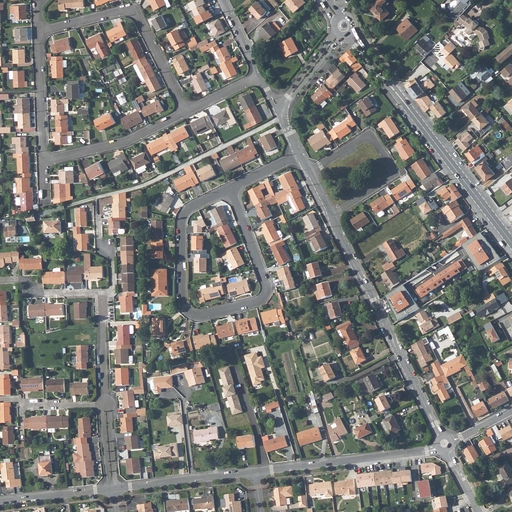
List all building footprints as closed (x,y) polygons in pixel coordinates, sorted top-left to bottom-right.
[(59,0),(60,10),(66,10),(66,8),(84,7),(84,0),(59,0)] [(149,0),(150,2),(152,1),(154,6),(153,6),(155,10),(166,5),(164,1),(163,0),(149,0)] [(203,0),(198,0),(189,5),(192,12),(193,11),(196,18),(207,13),(205,9),(211,6),(209,2),(206,4),(203,0)] [(306,3),(303,0),(287,0),(285,2),(288,5),(289,4),(292,8),(291,9),(294,12),(306,3)] [(381,20),(389,13),(384,6),(382,4),(386,0),(385,0),(378,0),(370,8),(381,20)] [(462,0),(463,0),(453,12),(452,11),(451,13),(449,15),(456,21),(462,14),(466,10),(474,0),(462,0)] [(250,9),(250,10),(259,19),(267,12),(258,2),(250,9)] [(11,6),(11,13),(15,13),(16,20),(27,19),(26,6),(11,6)] [(207,13),(196,18),(195,18),(198,25),(214,18),(210,11),(207,13)] [(456,21),(457,22),(460,25),(462,23),(468,28),(469,27),(474,31),(478,35),(480,33),(484,27),(482,28),(478,25),(479,24),(475,20),(474,21),(469,17),(468,19),(462,14),(456,21)] [(162,16),(162,15),(153,20),(158,31),(167,26),(167,25),(165,22),(165,21),(162,16)] [(397,28),(407,39),(418,30),(407,18),(397,28)] [(215,21),(207,25),(209,29),(211,28),(215,36),(225,31),(219,21),(216,22),(215,21)] [(107,32),(112,42),(127,34),(121,22),(118,24),(119,26),(107,32)] [(260,30),(269,40),(281,29),(274,22),(271,25),(268,22),(260,30)] [(480,33),(487,39),(490,38),(488,31),(484,27),(480,33)] [(17,29),(18,36),(18,41),(28,40),(27,28),(17,29)] [(182,42),(183,41),(183,40),(187,38),(184,31),(179,33),(178,30),(168,34),(176,50),(184,46),(182,42)] [(478,35),(480,36),(481,41),(487,39),(480,33),(478,35)] [(100,34),(87,40),(91,49),(96,47),(99,53),(101,53),(103,57),(109,54),(108,52),(103,43),(104,42),(100,34)] [(415,47),(425,57),(428,54),(431,50),(433,48),(427,42),(431,39),(426,35),(415,47)] [(280,43),(282,46),(278,49),(278,50),(281,50),(283,53),(284,52),(287,57),(298,50),(292,37),(280,43)] [(53,46),(53,47),(54,52),(54,53),(55,53),(58,52),(71,49),(69,38),(55,42),(56,43),(56,45),(53,46)] [(136,60),(144,56),(145,56),(143,52),(144,52),(136,38),(127,42),(136,60)] [(198,43),(200,48),(209,44),(207,39),(198,43)] [(210,49),(218,45),(216,40),(209,44),(200,48),(202,53),(210,49)] [(433,48),(431,50),(436,55),(437,54),(442,58),(438,62),(442,66),(446,62),(452,68),(454,66),(457,68),(461,64),(451,52),(456,47),(451,41),(445,47),(439,41),(433,48)] [(511,43),(496,57),(501,63),(511,53),(511,43)] [(219,65),(221,64),(232,58),(226,46),(220,49),(218,45),(210,49),(213,53),(216,51),(219,57),(215,59),(219,65)] [(339,59),(343,64),(346,60),(355,72),(362,66),(356,58),(350,49),(339,59)] [(14,50),(14,63),(25,63),(25,50),(14,50)] [(173,60),(180,74),(190,69),(184,59),(185,58),(183,55),(173,60)] [(430,68),(436,62),(429,55),(423,60),(430,68)] [(52,57),(52,61),(51,61),(51,65),(51,66),(52,66),(52,73),(53,73),(54,78),(64,78),(64,67),(67,67),(67,60),(63,60),(63,56),(52,57)] [(134,61),(135,65),(137,64),(146,59),(144,56),(136,60),(134,61)] [(221,64),(228,78),(237,74),(232,63),(234,62),(232,58),(221,64)] [(137,64),(140,68),(137,69),(143,82),(146,80),(155,76),(149,63),(148,63),(146,59),(137,64)] [(511,64),(511,63),(501,71),(507,77),(510,74),(511,76),(511,64)] [(486,67),(477,74),(484,82),(492,76),(486,67)] [(338,69),(332,75),(340,82),(346,76),(338,69)] [(24,71),(10,71),(11,79),(14,79),(15,86),(21,86),(21,82),(25,82),(24,71)] [(347,81),(358,93),(366,85),(358,77),(358,76),(355,72),(348,79),(347,81)] [(192,81),(199,93),(208,88),(201,73),(192,77),(194,80),(192,81)] [(340,82),(332,75),(326,81),(327,81),(334,88),(340,82)] [(146,80),(152,92),(161,88),(155,76),(146,80)] [(405,86),(411,94),(416,90),(415,89),(420,86),(414,78),(405,86)] [(416,90),(411,94),(425,112),(439,101),(437,98),(428,105),(427,104),(431,100),(424,91),(430,87),(432,87),(435,85),(433,83),(430,78),(424,82),(420,86),(415,89),(416,90)] [(79,81),(68,81),(69,99),(80,99),(79,81)] [(327,81),(320,88),(320,89),(312,97),(319,105),(327,96),(329,98),(336,91),(334,88),(327,81)] [(458,85),(449,92),(459,103),(470,93),(461,82),(458,85)] [(245,110),(255,105),(249,94),(239,99),(245,110)] [(361,108),(363,107),(365,111),(368,116),(376,110),(368,97),(358,104),(360,108),(361,108)] [(15,106),(15,113),(19,113),(30,113),(29,98),(18,99),(18,106),(15,106)] [(52,100),(53,112),(57,112),(64,112),(64,111),(64,104),(68,103),(69,103),(69,99),(52,100)] [(464,108),(470,115),(470,116),(473,119),(481,113),(484,110),(475,99),(464,108)] [(141,109),(145,117),(148,115),(148,116),(158,111),(159,113),(164,110),(159,100),(141,109)] [(339,106),(342,110),(345,108),(348,106),(345,102),(339,106)] [(438,103),(431,109),(438,118),(441,116),(443,118),(447,114),(438,103)] [(245,110),(251,122),(245,125),(246,129),(263,120),(255,105),(245,110)] [(213,116),(218,125),(231,118),(227,110),(213,116)] [(121,120),(126,129),(142,121),(138,111),(121,120)] [(15,113),(15,121),(19,121),(19,128),(31,128),(30,113),(19,113),(15,113)] [(96,121),(101,131),(116,123),(115,120),(116,120),(114,115),(112,116),(111,113),(96,121)] [(473,119),(481,129),(489,122),(481,113),(473,119)] [(57,132),(68,132),(68,115),(57,116),(57,126),(57,132)] [(208,115),(205,117),(205,116),(191,123),(197,134),(210,127),(211,128),(214,127),(208,115)] [(350,115),(347,118),(348,119),(334,129),(335,130),(339,136),(340,138),(351,131),(350,128),(356,124),(350,115)] [(387,134),(388,133),(391,138),(400,133),(390,118),(379,125),(381,128),(383,127),(387,134)] [(502,124),(510,133),(511,131),(511,127),(510,125),(506,120),(502,124)] [(167,135),(173,147),(177,145),(176,143),(189,136),(184,127),(167,135)] [(325,134),(323,130),(308,139),(316,151),(327,144),(328,145),(331,143),(330,141),(325,134)] [(330,133),(333,139),(334,140),(339,136),(335,130),(330,133)] [(53,132),(53,136),(56,136),(56,145),(68,144),(68,143),(68,136),(72,136),(72,131),(68,132),(57,132),(53,132)] [(467,131),(455,141),(464,151),(471,145),(468,142),(473,138),(467,131)] [(325,134),(330,141),(333,139),(330,133),(329,132),(325,134)] [(260,138),(267,152),(277,147),(271,133),(260,138)] [(167,135),(151,143),(147,145),(152,155),(155,153),(169,147),(170,149),(173,147),(167,135)] [(18,153),(29,153),(29,147),(27,147),(26,137),(13,137),(13,144),(17,144),(18,153)] [(398,149),(399,149),(402,153),(401,154),(400,155),(404,161),(416,154),(412,149),(408,143),(405,139),(403,141),(398,144),(395,146),(398,149)] [(236,154),(241,164),(256,157),(255,155),(258,153),(253,143),(249,144),(251,147),(241,152),(236,154)] [(474,165),(486,156),(485,155),(484,153),(483,153),(480,156),(476,151),(480,149),(480,148),(478,145),(466,154),(472,162),(474,165)] [(228,148),(232,156),(221,161),(226,172),(241,164),(236,154),(235,150),(232,146),(228,148)] [(120,170),(127,166),(126,165),(130,163),(124,152),(117,156),(118,158),(108,163),(114,173),(120,170)] [(136,169),(138,171),(146,167),(145,164),(151,161),(146,152),(132,160),(136,169)] [(485,155),(486,156),(488,159),(485,161),(488,165),(489,164),(487,161),(493,157),(489,152),(485,155)] [(18,153),(19,173),(25,173),(30,173),(29,153),(18,153)] [(501,163),(507,171),(511,166),(511,153),(509,156),(501,163)] [(474,165),(476,167),(476,168),(486,181),(495,174),(488,165),(485,161),(488,159),(486,156),(474,165)] [(414,169),(415,169),(420,177),(423,180),(432,174),(423,159),(412,166),(414,169)] [(86,169),(91,179),(100,174),(102,178),(106,176),(99,162),(86,169)] [(175,182),(180,192),(192,186),(193,187),(196,186),(196,185),(199,183),(197,178),(194,172),(191,166),(185,169),(187,173),(189,172),(190,174),(175,182)] [(198,172),(203,182),(216,175),(211,166),(198,172)] [(60,183),(66,183),(71,183),(74,183),(74,171),(66,171),(60,171),(60,183)] [(290,173),(299,189),(300,189),(292,172),(290,173)] [(423,180),(422,181),(427,190),(433,186),(432,185),(437,182),(440,180),(435,172),(432,174),(423,180)] [(15,193),(21,192),(33,192),(33,187),(31,187),(30,177),(31,177),(31,173),(30,173),(25,173),(26,178),(17,178),(17,183),(14,183),(15,193)] [(277,194),(276,196),(277,200),(299,189),(290,173),(280,178),(287,191),(279,195),(279,193),(278,193),(277,194)] [(80,176),(81,177),(83,181),(84,183),(89,183),(88,180),(85,175),(84,174),(80,176)] [(279,193),(279,195),(287,191),(280,178),(279,178),(285,190),(279,193)] [(502,186),(509,195),(511,192),(511,178),(502,186)] [(415,185),(412,180),(406,183),(406,182),(397,187),(398,188),(392,192),(397,200),(412,191),(411,190),(416,187),(415,185)] [(256,206),(276,196),(277,194),(271,181),(266,183),(271,194),(265,198),(261,191),(267,188),(266,184),(248,192),(251,197),(252,197),(254,202),(256,206)] [(55,184),(56,198),(57,198),(57,203),(65,201),(67,201),(66,183),(60,183),(55,184)] [(453,185),(447,189),(445,187),(438,193),(444,201),(451,196),(453,198),(455,201),(462,196),(453,185)] [(277,200),(278,202),(279,205),(289,200),(296,213),(305,209),(301,202),(302,201),(300,197),(302,196),(299,189),(277,200)] [(19,213),(29,210),(28,205),(32,205),(34,205),(33,192),(21,192),(22,197),(22,205),(22,210),(19,210),(19,213)] [(157,208),(166,213),(174,198),(165,193),(157,208)] [(378,214),(380,217),(381,217),(385,215),(385,213),(383,210),(395,202),(389,194),(384,197),(383,197),(371,205),(377,214),(378,214)] [(256,206),(263,221),(272,216),(268,207),(278,202),(277,200),(276,196),(256,206)] [(113,218),(116,218),(125,218),(125,207),(126,207),(126,199),(116,199),(114,199),(114,204),(113,204),(113,218)] [(443,210),(446,215),(448,218),(448,219),(451,224),(452,223),(464,215),(459,206),(460,206),(457,200),(443,210)] [(427,203),(420,208),(425,216),(432,211),(427,203)] [(215,230),(218,229),(228,224),(229,223),(226,216),(227,216),(224,209),(223,206),(211,212),(218,225),(213,227),(215,230)] [(81,227),(87,227),(87,212),(85,212),(85,208),(78,209),(78,212),(77,212),(78,227),(81,227)] [(351,221),(357,230),(370,222),(364,212),(351,221)] [(319,232),(322,231),(313,213),(304,218),(310,231),(305,234),(307,238),(319,232)] [(26,216),(28,223),(36,221),(34,214),(26,216)] [(460,222),(462,226),(469,222),(471,221),(468,217),(460,222)] [(109,218),(109,222),(110,222),(111,229),(109,229),(109,234),(118,234),(118,229),(120,229),(120,222),(117,222),(116,218),(113,218),(109,218)] [(203,219),(194,223),(194,233),(202,233),(202,228),(206,226),(203,219)] [(265,229),(273,225),(274,224),(272,220),(263,225),(265,229)] [(6,238),(16,237),(19,235),(29,234),(26,227),(18,228),(17,221),(10,222),(11,229),(9,229),(9,228),(5,228),(6,238)] [(165,240),(164,237),(164,232),(163,232),(163,222),(163,221),(162,221),(152,221),(152,236),(148,236),(148,240),(153,240),(163,240),(165,240)] [(45,222),(46,233),(62,233),(62,222),(45,222)] [(462,226),(470,237),(467,238),(466,237),(460,241),(463,245),(478,235),(469,222),(462,226)] [(218,229),(227,248),(237,243),(228,224),(218,229)] [(277,232),(273,225),(265,229),(263,230),(270,244),(280,239),(277,232)] [(443,233),(446,238),(457,231),(454,226),(443,233)] [(78,227),(75,228),(75,239),(78,239),(78,246),(79,250),(83,250),(83,251),(88,251),(88,244),(89,244),(89,235),(82,235),(81,227),(78,227)] [(312,240),(321,236),(319,232),(307,238),(309,242),(312,240)] [(424,238),(428,244),(434,240),(433,239),(430,234),(424,238)] [(481,234),(462,247),(480,272),(500,259),(481,234)] [(312,240),(318,252),(328,247),(322,235),(321,236),(312,240)] [(133,237),(123,238),(124,246),(122,246),(122,252),(134,251),(133,237)] [(194,241),(195,241),(195,244),(194,244),(193,251),(194,251),(194,255),(209,255),(209,250),(203,250),(203,237),(193,237),(193,241),(194,241)] [(384,245),(394,262),(405,255),(402,249),(399,251),(392,240),(384,245)] [(271,247),(280,266),(290,261),(283,246),(285,245),(284,241),(271,247)] [(153,244),(153,259),(164,259),(164,244),(163,244),(153,244)] [(222,255),(224,260),(229,258),(235,269),(245,264),(237,248),(222,255)] [(134,251),(122,252),(122,257),(124,257),(124,265),(134,265),(134,251)] [(20,252),(13,253),(13,254),(0,254),(0,267),(0,268),(1,268),(3,269),(4,268),(5,267),(6,267),(6,265),(6,264),(13,264),(14,263),(20,263),(20,257),(20,252)] [(86,267),(86,274),(86,280),(95,280),(95,278),(103,278),(103,268),(91,268),(91,254),(85,254),(86,267)] [(25,270),(25,271),(43,270),(42,260),(25,260),(25,257),(20,257),(20,263),(21,270),(25,270)] [(195,258),(196,273),(207,273),(206,258),(195,258)] [(416,291),(422,300),(468,270),(462,261),(416,291)] [(386,272),(391,269),(395,266),(392,262),(389,264),(388,262),(382,266),(386,272)] [(508,272),(502,262),(488,271),(491,276),(496,273),(504,286),(511,280),(507,273),(508,272)] [(306,272),(309,280),(322,276),(318,263),(308,266),(310,271),(306,272)] [(134,265),(124,265),(125,274),(123,274),(123,279),(135,279),(134,265)] [(289,265),(277,270),(281,281),(284,279),(287,289),(296,286),(289,265)] [(86,267),(76,267),(77,271),(69,271),(69,282),(75,282),(75,283),(83,283),(82,274),(86,274),(86,267)] [(381,275),(385,282),(386,281),(391,288),(400,283),(391,269),(386,272),(381,275)] [(154,290),(167,290),(168,289),(168,286),(165,284),(168,281),(165,278),(168,275),(163,270),(160,272),(157,270),(152,275),(155,278),(152,281),(154,283),(152,285),(152,289),(154,290)] [(54,273),(43,274),(43,285),(65,284),(65,273),(61,273),(54,273)] [(135,279),(123,279),(123,285),(125,285),(125,293),(135,293),(135,279)] [(228,286),(231,297),(246,293),(250,291),(247,280),(243,281),(243,282),(228,286)] [(320,292),(322,299),(333,296),(329,282),(318,286),(320,292)] [(225,294),(223,285),(214,288),(203,290),(199,291),(198,292),(199,297),(201,297),(202,303),(206,302),(206,301),(222,297),(222,295),(225,294)] [(387,299),(398,322),(419,310),(405,287),(404,285),(385,297),(387,299)] [(120,297),(121,302),(122,302),(122,314),(134,313),(133,297),(135,297),(135,293),(125,293),(123,293),(124,297),(120,297)] [(483,298),(486,304),(491,301),(495,298),(496,298),(493,293),(483,298)] [(495,298),(497,302),(499,305),(508,300),(504,293),(496,298),(495,298)] [(491,310),(496,307),(494,304),(497,302),(495,298),(491,301),(486,304),(476,310),(480,317),(486,314),(487,315),(493,311),(491,310)] [(332,320),(343,317),(340,306),(339,303),(328,306),(332,320)] [(45,304),(42,304),(42,306),(30,306),(30,318),(46,317),(45,304)] [(45,304),(46,317),(63,316),(62,305),(50,305),(50,304),(45,304)] [(75,304),(76,320),(87,320),(87,308),(88,308),(88,304),(75,304)] [(280,322),(285,321),(282,310),(277,311),(277,310),(262,314),(265,325),(275,322),(276,326),(281,324),(280,322)] [(421,327),(424,333),(433,328),(434,329),(439,326),(435,319),(432,321),(430,317),(428,318),(424,311),(416,315),(420,323),(422,322),(424,325),(421,327)] [(451,325),(462,318),(459,312),(447,319),(451,325)] [(244,320),(240,321),(244,334),(259,330),(255,318),(249,320),(244,321),(244,320)] [(154,319),(154,337),(165,337),(165,319),(154,319)] [(218,328),(220,338),(236,335),(233,322),(229,323),(229,325),(218,328)] [(337,327),(339,331),(338,331),(346,347),(358,341),(350,325),(348,326),(347,322),(337,327)] [(490,322),(484,326),(493,343),(500,339),(490,322)] [(118,346),(130,346),(130,335),(133,334),(134,333),(134,327),(133,326),(129,327),(129,326),(119,326),(120,342),(118,342),(118,346)] [(449,333),(452,339),(455,337),(450,326),(443,328),(446,334),(449,333)] [(0,327),(0,344),(2,345),(10,344),(10,327),(0,327)] [(210,337),(210,335),(198,338),(198,336),(194,337),(197,350),(217,345),(216,338),(211,339),(210,337)] [(190,338),(186,339),(187,341),(178,344),(178,343),(172,345),(175,355),(193,351),(190,338)] [(412,346),(414,351),(415,350),(419,359),(418,360),(422,368),(427,365),(426,363),(433,360),(430,354),(428,355),(424,346),(425,345),(429,343),(426,338),(422,340),(412,346)] [(77,370),(88,370),(87,362),(88,362),(88,350),(89,350),(89,346),(78,346),(78,363),(77,363),(77,370)] [(118,346),(118,350),(115,350),(116,359),(117,359),(118,365),(130,364),(129,357),(129,350),(132,350),(132,346),(130,346),(118,346)] [(0,348),(0,353),(1,370),(13,369),(13,366),(10,366),(10,352),(9,352),(8,348),(0,348)] [(352,353),(357,364),(369,358),(369,357),(365,358),(361,348),(352,353)] [(257,353),(245,356),(255,386),(262,383),(261,381),(260,378),(264,377),(262,371),(261,371),(260,369),(262,368),(266,367),(262,357),(258,358),(257,353)] [(444,365),(450,376),(458,372),(458,370),(460,369),(464,367),(475,389),(479,387),(478,385),(477,382),(469,367),(463,355),(444,365)] [(432,364),(434,368),(434,369),(441,366),(438,361),(432,364)] [(186,364),(171,367),(172,376),(185,373),(186,377),(187,377),(190,387),(205,383),(201,368),(188,372),(186,364)] [(320,369),(327,382),(336,378),(330,364),(320,369)] [(491,366),(499,381),(502,380),(497,370),(496,368),(495,364),(494,364),(491,366)] [(441,366),(447,378),(450,376),(444,365),(441,366)] [(433,370),(437,377),(441,375),(446,384),(448,383),(449,383),(447,378),(441,366),(434,369),(433,370)] [(225,388),(224,389),(227,398),(228,398),(231,407),(240,405),(237,395),(234,386),(234,385),(229,368),(220,371),(225,388)] [(116,370),(117,377),(118,377),(119,386),(130,386),(129,369),(116,370)] [(365,380),(371,393),(381,388),(374,375),(365,380)] [(435,392),(437,391),(438,393),(439,396),(442,402),(450,398),(446,390),(450,388),(448,383),(446,384),(441,375),(437,377),(431,380),(434,386),(432,388),(434,392),(435,392)] [(0,382),(0,384),(0,389),(2,389),(2,396),(11,396),(11,379),(10,379),(10,376),(2,376),(2,379),(2,383),(0,382)] [(172,377),(154,379),(154,381),(151,381),(151,382),(151,389),(152,390),(155,389),(156,393),(161,393),(161,389),(173,388),(172,377)] [(19,379),(20,390),(24,390),(24,392),(29,392),(29,390),(40,389),(44,389),(43,379),(24,380),(24,379),(19,379)] [(478,385),(479,387),(482,392),(488,389),(486,386),(489,384),(487,380),(481,383),(478,385)] [(47,381),(48,392),(61,392),(61,393),(65,393),(65,381),(47,381)] [(71,384),(72,396),(76,396),(76,395),(89,394),(88,383),(71,384)] [(122,392),(122,396),(124,396),(125,409),(140,407),(139,401),(135,401),(134,394),(134,391),(122,392)] [(323,396),(326,401),(334,397),(332,392),(323,396)] [(488,400),(493,409),(509,401),(504,392),(488,400)] [(376,400),(382,412),(391,408),(385,396),(376,400)] [(472,407),(477,417),(488,412),(483,402),(480,403),(478,399),(473,402),(475,406),(472,407)] [(280,407),(278,401),(270,403),(271,409),(280,407)] [(0,403),(0,420),(0,424),(12,423),(12,418),(11,418),(11,416),(11,408),(12,408),(11,403),(0,403)] [(231,407),(233,415),(243,413),(240,405),(231,407)] [(124,415),(125,418),(121,419),(123,433),(133,432),(131,414),(124,415)] [(25,427),(25,429),(31,429),(31,430),(48,429),(47,416),(43,416),(43,418),(31,418),(31,419),(25,419),(25,427)] [(47,416),(48,429),(64,428),(70,428),(70,418),(63,418),(63,417),(51,418),(51,416),(47,416)] [(174,417),(175,427),(184,426),(182,416),(174,417)] [(400,435),(398,432),(395,425),(397,424),(396,420),(394,416),(384,421),(391,435),(389,436),(391,439),(400,435)] [(336,420),(337,423),(336,424),(338,427),(329,431),(334,442),(340,439),(339,437),(341,436),(348,433),(340,418),(336,420)] [(87,438),(92,438),(92,434),(91,419),(79,419),(80,426),(78,426),(79,431),(80,431),(80,439),(87,438)] [(354,428),(354,429),(359,439),(373,432),(368,423),(362,426),(361,423),(355,426),(354,427),(354,428)] [(493,428),(499,440),(503,438),(499,431),(496,426),(493,428)] [(499,431),(503,438),(504,441),(511,436),(511,429),(510,426),(499,431)] [(4,428),(4,431),(3,431),(4,446),(15,445),(15,436),(13,436),(13,434),(14,435),(14,427),(4,428)] [(195,431),(196,443),(208,442),(208,441),(211,441),(219,440),(218,427),(209,429),(209,430),(195,431)] [(300,444),(313,441),(313,442),(322,439),(318,428),(298,434),(300,444)] [(486,431),(487,432),(488,435),(489,437),(479,443),(487,456),(497,451),(491,441),(493,439),(492,437),(493,433),(490,429),(486,431)] [(126,437),(126,441),(127,441),(128,450),(139,449),(138,436),(126,437)] [(238,438),(239,449),(248,448),(248,447),(255,446),(254,436),(238,438)] [(264,443),(267,454),(272,452),(271,451),(276,449),(276,451),(288,447),(285,437),(264,443)] [(74,455),(75,463),(76,463),(93,461),(92,457),(91,457),(89,444),(88,444),(87,438),(80,439),(75,439),(76,446),(78,445),(79,454),(74,455)] [(155,457),(160,456),(161,459),(173,457),(173,459),(179,458),(177,444),(171,445),(172,448),(167,449),(167,447),(160,448),(160,445),(154,446),(155,457)] [(473,445),(465,450),(464,453),(471,465),(481,460),(473,445)] [(39,458),(42,476),(53,474),(51,456),(39,458)] [(127,459),(128,466),(129,466),(130,474),(141,473),(139,458),(127,459)] [(82,473),(83,479),(96,477),(94,465),(95,465),(95,461),(93,461),(76,463),(77,473),(78,474),(82,473)] [(0,469),(1,470),(2,482),(6,482),(7,489),(21,488),(20,480),(14,481),(13,463),(0,464),(0,469)] [(498,468),(505,480),(503,481),(506,487),(511,483),(511,470),(508,463),(498,468)] [(395,483),(393,471),(393,469),(376,472),(377,485),(395,483)] [(412,482),(410,469),(402,470),(402,471),(393,471),(395,483),(412,482)] [(377,485),(376,471),(357,474),(359,488),(377,485)] [(335,483),(336,495),(346,494),(346,496),(355,495),(353,479),(347,480),(347,484),(344,484),(344,482),(335,483)] [(420,482),(423,498),(432,496),(429,481),(420,482)] [(331,482),(315,484),(315,485),(310,485),(311,497),(316,496),(316,494),(325,493),(325,498),(332,497),(331,482)] [(275,493),(275,497),(276,497),(278,507),(287,506),(286,498),(293,497),(292,487),(277,489),(275,493)] [(222,508),(227,508),(231,510),(230,511),(242,511),(241,502),(235,502),(234,495),(225,496),(226,500),(221,501),(222,508)] [(213,496),(208,497),(209,499),(205,499),(204,501),(202,501),(201,499),(194,500),(195,510),(201,510),(203,510),(215,509),(213,496)] [(306,496),(298,497),(300,508),(307,507),(306,496)] [(436,499),(438,510),(446,508),(450,507),(447,496),(436,499)] [(189,511),(188,499),(167,501),(168,511),(172,511),(176,511),(175,511),(189,511)]
